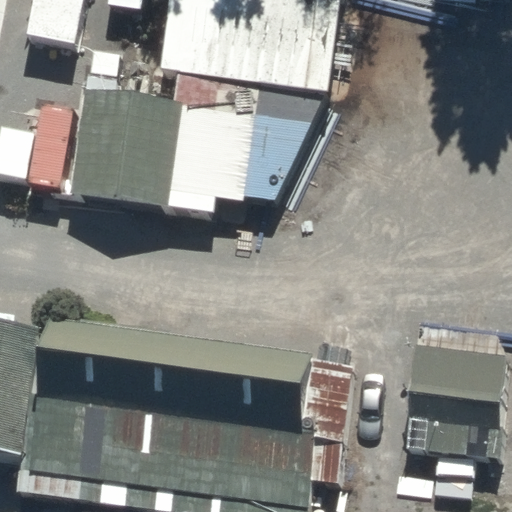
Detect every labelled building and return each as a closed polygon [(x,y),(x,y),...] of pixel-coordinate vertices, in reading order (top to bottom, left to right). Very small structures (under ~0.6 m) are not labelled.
[(62,0),(6,0),(1,33),(0,33),(0,93),(41,101),(47,74),(64,77),(72,36),(56,33),(62,0)] [(170,0),(159,84),(180,87),(265,98),(325,107),(333,108),(346,0),(170,0)] [(498,87),(459,81),(445,177),(484,182),(498,87)] [(184,117),(177,116),(118,108),(121,88),(81,82),(78,109),(86,110),(80,175),(60,173),(56,203),(75,205),(75,210),(171,220),(184,117)] [(325,107),(265,98),(180,87),(177,116),(184,117),(171,220),(217,224),(219,211),(247,214),(248,209),(278,212),(325,107)] [(0,196),(27,200),(38,122),(0,116),(0,196)] [(509,193),(428,185),(423,236),(504,244),(509,193)] [(0,443),(9,445),(31,294),(0,289),(0,443)] [(310,501),(334,340),(31,294),(9,445),(8,456),(310,501)] [(498,350),(420,342),(414,384),(389,382),(386,423),(412,425),(409,460),(502,468),(510,373),(498,350)]
